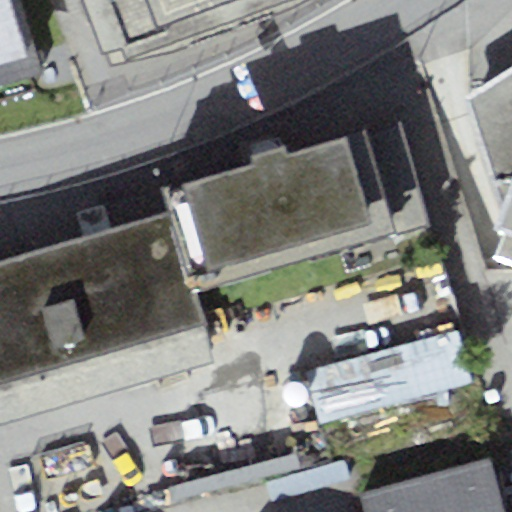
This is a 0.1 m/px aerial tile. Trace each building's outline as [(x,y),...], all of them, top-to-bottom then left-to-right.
[(0,0),(0,87),(44,72),(19,0),(0,0)] [(90,0),(112,65),(296,0),(90,0)] [(511,68),(467,96),(501,213),(495,225),(504,230),(496,253),(511,255),(511,68)] [(184,183),(209,268),(371,221),(346,136),(285,153),(283,145),(253,154),(256,163),(184,183)] [(0,422),(215,361),(172,211),(0,260),(0,422)] [(322,436),(479,389),(462,333),(305,379),(322,436)] [(361,489),(366,511),(501,511),(488,457),(361,489)]
